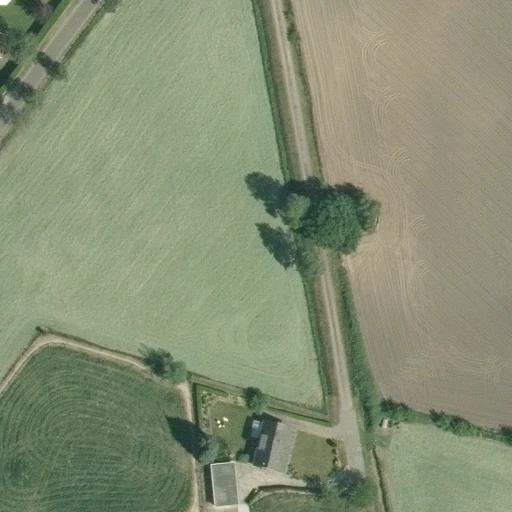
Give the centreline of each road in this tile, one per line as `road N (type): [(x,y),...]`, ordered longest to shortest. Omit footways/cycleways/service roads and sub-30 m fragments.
road 1 (unknown): [(276,0),(351,410)]
road 2 (unclassified): [(0,128),(94,0)]
